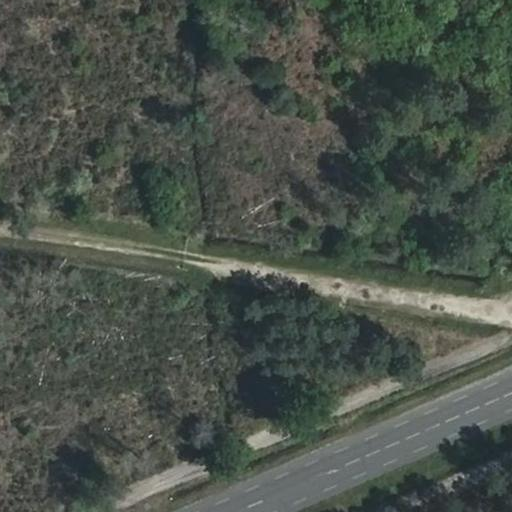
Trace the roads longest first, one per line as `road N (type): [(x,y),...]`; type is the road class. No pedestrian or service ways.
road 1 (track): [(511,314),(0,227)]
road 2 (secondary): [(511,392),(236,511)]
